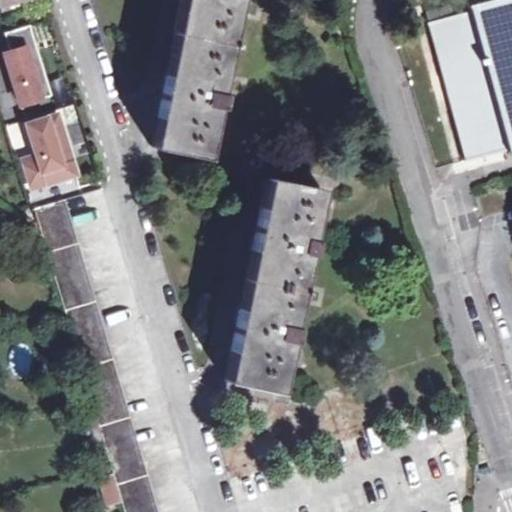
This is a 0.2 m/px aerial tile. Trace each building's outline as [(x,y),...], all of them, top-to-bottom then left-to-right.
[(1,0),(2,0),(6,10),(35,0),(1,0)] [(181,0),(152,146),(206,157),(216,108),(220,109),(224,93),(219,93),(229,47),(232,48),(233,43),(230,43),(238,0),(181,0)] [(511,0),(483,0),(471,4),(472,9),(450,15),(447,4),(426,10),(467,157),(509,146),(511,151),(511,150),(511,0)] [(29,24),(4,31),(10,50),(4,51),(20,102),(51,93),(29,24)] [(75,171),(56,112),(36,118),(40,132),(31,135),(36,153),(25,157),(33,185),(75,171)] [(40,132),(36,118),(26,121),(31,135),(40,132)] [(225,379),(279,390),(290,339),(294,340),(296,326),(292,325),(300,291),(303,292),(304,286),(301,286),(307,253),(311,254),(314,238),(311,238),(321,189),(267,178),(225,379)] [(89,386),(126,511),(157,511),(117,375),(65,198),(36,206),(89,386)] [(40,229),(38,222),(27,214),(27,231),(40,229)] [(22,257),(39,255),(38,243),(21,245),(22,257)] [(94,407),(81,411),(87,430),(84,431),(97,469),(111,465),(94,407)] [(113,473),(99,477),(108,509),(123,505),(113,473)]
